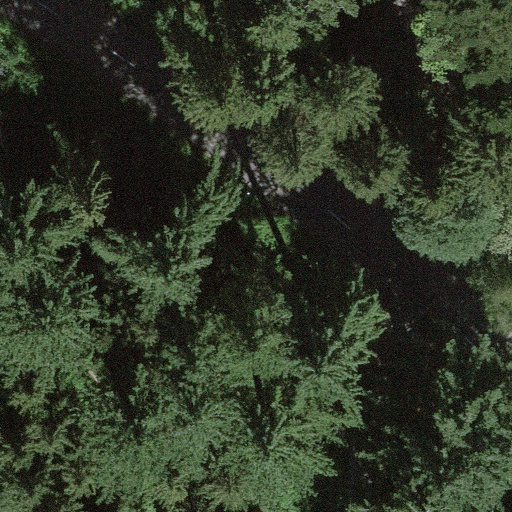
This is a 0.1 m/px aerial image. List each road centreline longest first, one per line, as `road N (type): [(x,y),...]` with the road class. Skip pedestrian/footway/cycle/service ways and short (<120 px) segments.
road 1 (tertiary): [(0,7),(511,456)]
road 2 (track): [(343,511),(368,0)]
road 3 (track): [(418,0),(511,189)]
